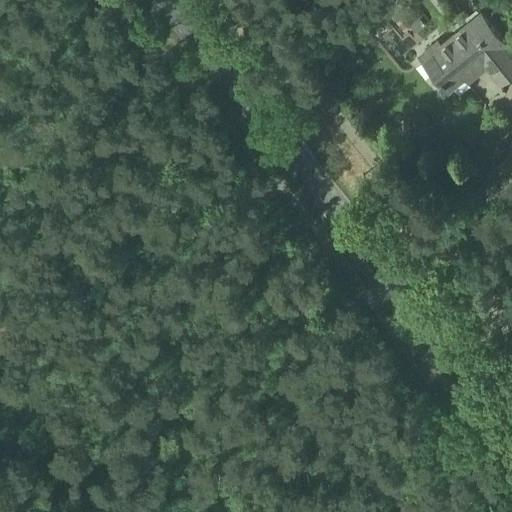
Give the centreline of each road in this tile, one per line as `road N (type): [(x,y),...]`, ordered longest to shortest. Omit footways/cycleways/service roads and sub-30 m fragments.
road 1 (primary): [(370,261),(152,0)]
road 2 (primary): [(511,422),(370,261)]
road 3 (residential): [(370,261),(511,142)]
